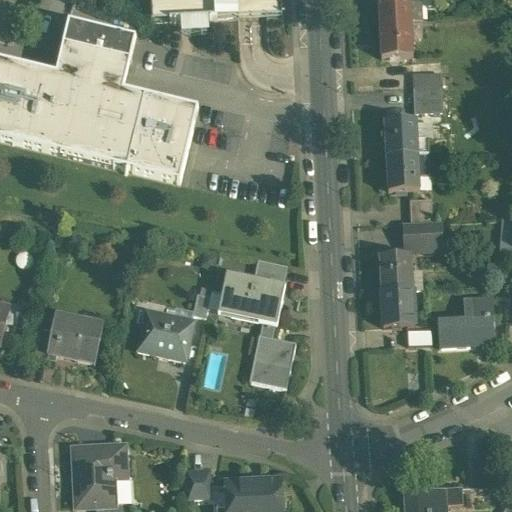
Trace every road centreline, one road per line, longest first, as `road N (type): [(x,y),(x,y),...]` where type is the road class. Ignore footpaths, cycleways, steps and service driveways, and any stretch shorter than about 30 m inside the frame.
road 1 (residential): [(316,0),(343,454)]
road 2 (residential): [(38,401),(295,454),(343,454)]
road 3 (residential): [(343,454),(393,444),(511,386)]
